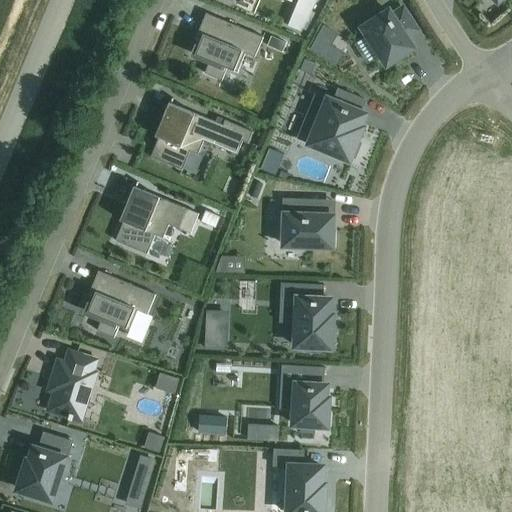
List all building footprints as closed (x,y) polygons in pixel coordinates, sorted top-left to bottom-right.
[(300,31),(316,0),(297,0),(287,26),(300,31)] [(388,11),(362,28),(386,64),(403,53),(412,48),(410,45),(407,40),(405,37),(416,30),(402,9),(391,16),(389,13),(388,11)] [(200,39),(194,54),(209,61),(204,73),(221,80),(226,68),(236,72),(245,53),(254,57),(263,37),(205,13),(200,26),(205,28),(200,39)] [(285,42),(270,36),(267,45),(282,51),(285,42)] [(314,93),(296,139),(347,160),(348,158),(349,158),(350,156),(353,158),(359,143),(356,141),(357,139),(356,139),(361,127),(358,126),(363,113),(359,112),(364,100),(338,89),(333,101),(314,93)] [(172,98),(170,103),(168,102),(154,136),(158,138),(150,157),(181,170),(189,151),(197,154),(203,141),(236,154),(242,141),(247,143),(252,132),(224,120),(222,125),(171,103),(173,98),(172,98)] [(123,222),(115,241),(146,254),(154,235),(162,238),(168,224),(189,233),(197,213),(136,187),(138,182),(137,182),(135,187),(133,186),(119,220),(123,222)] [(283,199),(282,215),(284,215),(283,245),(331,247),(331,228),(332,215),(319,215),(320,200),(283,199)] [(93,296),(86,312),(102,318),(96,331),(113,338),(119,325),(129,330),(137,311),(146,315),(155,295),(98,271),(92,284),(97,286),(93,296)] [(281,283),(280,298),(296,299),(294,346),(329,348),(331,314),(328,314),(329,298),(322,298),(322,285),(281,283)] [(55,392),(49,409),(68,416),(67,419),(71,420),(72,417),(80,419),(94,373),(91,372),(95,361),(69,353),(66,364),(58,362),(49,390),(55,392)] [(282,366),(281,384),(295,385),(293,409),(292,424),(326,426),(327,409),(328,398),(325,398),(325,385),(322,385),(323,368),(282,366)] [(22,472),(17,489),(50,500),(63,458),(66,459),(71,442),(43,433),(38,449),(33,447),(29,461),(26,460),(22,471),(22,472)] [(274,449),(273,466),(289,466),(286,511),(321,511),(323,484),(321,484),(321,466),(302,465),(303,451),(274,449)]
